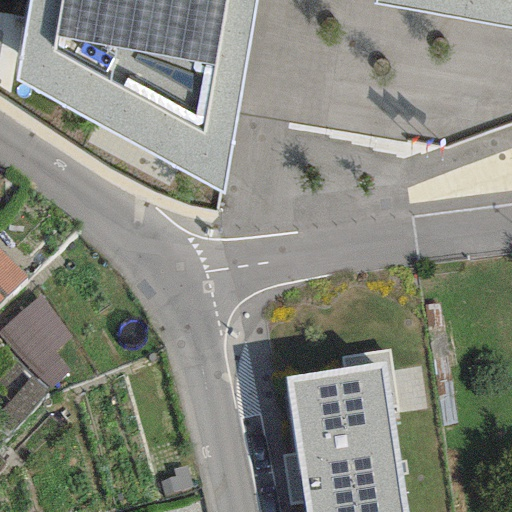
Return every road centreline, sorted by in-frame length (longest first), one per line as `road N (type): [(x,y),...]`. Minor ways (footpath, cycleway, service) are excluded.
road 1 (residential): [(203,273),(511,224)]
road 2 (residential): [(203,273),(208,511)]
road 3 (residential): [(0,151),(203,273)]
road 4 (unknown): [(492,0),(511,153)]
